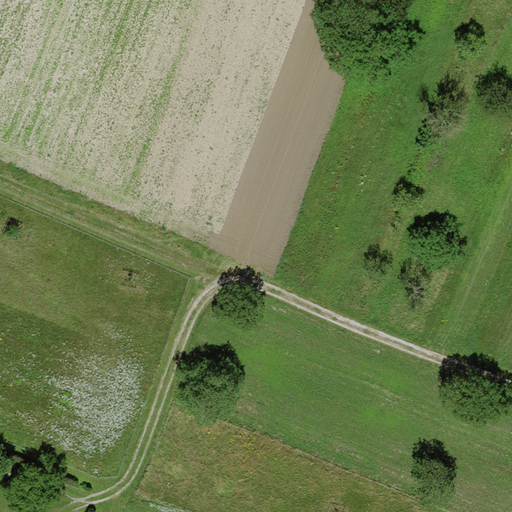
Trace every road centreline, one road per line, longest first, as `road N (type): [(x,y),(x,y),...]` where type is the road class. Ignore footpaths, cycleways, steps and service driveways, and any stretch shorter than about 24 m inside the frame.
road 1 (track): [(511,398),(0,184)]
road 2 (track): [(89,494),(133,469),(196,305),(232,277)]
